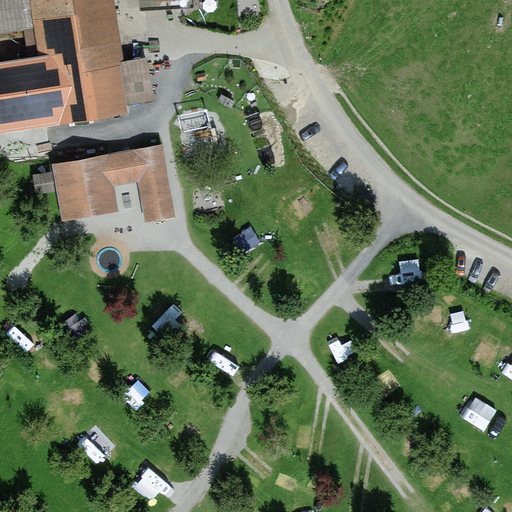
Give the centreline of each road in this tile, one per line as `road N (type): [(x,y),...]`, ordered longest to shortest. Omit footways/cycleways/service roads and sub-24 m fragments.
road 1 (unclassified): [(511,261),(408,209),(308,74),(276,0)]
road 2 (track): [(168,38),(167,117),(0,137)]
